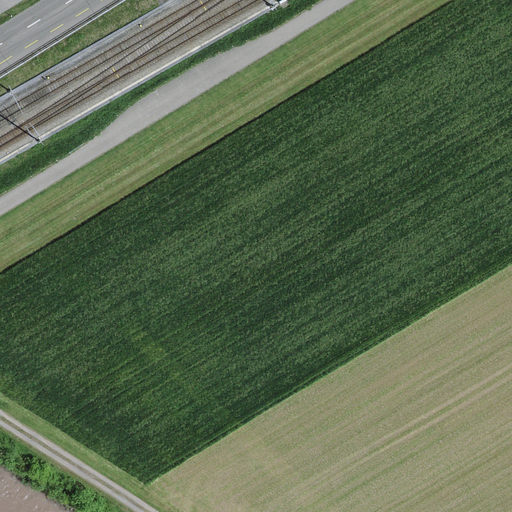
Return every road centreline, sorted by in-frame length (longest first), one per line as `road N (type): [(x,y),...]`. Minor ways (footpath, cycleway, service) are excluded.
road 1 (unclassified): [(0,210),(343,0)]
road 2 (track): [(0,417),(147,511)]
